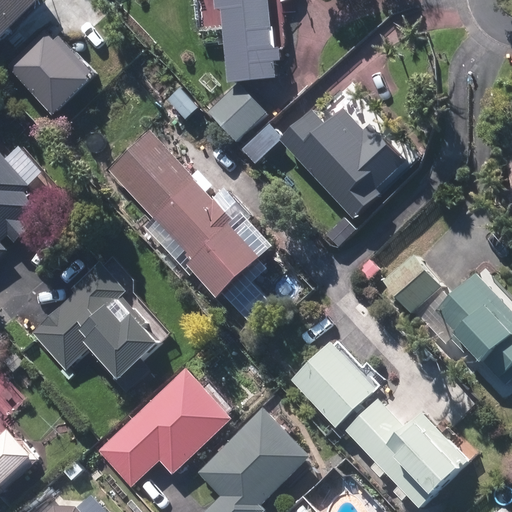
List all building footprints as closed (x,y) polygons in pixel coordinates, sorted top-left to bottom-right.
[(0,0),(0,55),(59,0),(0,0)] [(229,11),(238,86),(286,80),(284,64),(290,63),(289,50),(282,50),(276,0),(222,0),(224,11),(229,11)] [(52,35),(18,68),(59,109),(92,77),(52,35)] [(215,113),(243,144),(272,117),(245,86),(215,113)] [(193,114),(202,105),(193,95),(183,104),(193,114)] [(288,142),(361,221),(389,196),(385,192),(414,165),(378,125),(371,131),(352,110),(334,127),(320,112),(288,142)] [(189,259),(230,302),(274,260),(248,233),(250,230),(156,131),(114,171),(194,254),(189,259)] [(0,266),(16,252),(8,245),(15,237),(23,246),(39,231),(33,224),(48,210),(34,195),(41,189),(0,143),(0,266)] [(347,250),(363,233),(351,221),(335,238),(347,250)] [(421,315),(451,289),(421,257),(392,284),(421,315)] [(362,273),(371,282),(383,270),(375,261),(362,273)] [(98,351),(129,386),(173,347),(148,318),(138,327),(122,307),(137,294),(111,265),(80,292),(83,296),(39,335),(72,374),(98,351)] [(458,300),(437,321),(470,355),(477,349),(511,385),(511,306),(484,276),(458,300)] [(270,350),(283,366),(297,354),(283,338),(270,350)] [(417,350),(429,362),(435,356),(423,344),(417,350)] [(300,384),(343,431),(385,391),(342,345),(300,384)] [(104,452),(137,489),(167,462),(179,477),(243,422),(198,371),(104,452)] [(414,496),(427,510),(477,463),(431,414),(414,430),(386,400),(353,432),(382,462),(374,470),(386,482),(393,474),(404,486),(396,493),(407,504),(414,496)] [(212,511),(273,511),(269,507),(321,460),(275,410),(206,473),(228,498),(212,511)] [(0,503),(15,491),(13,489),(48,460),(24,432),(14,441),(0,424),(0,503)]
